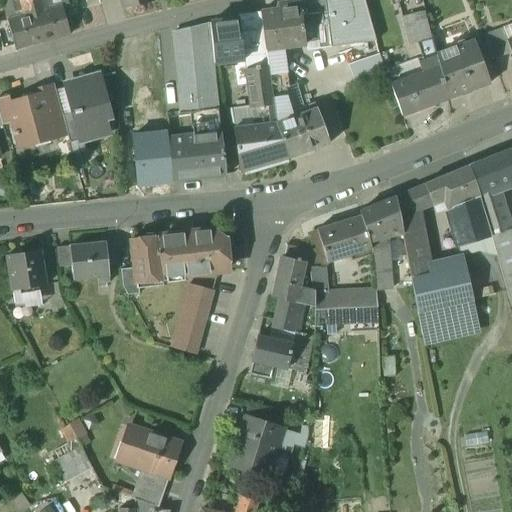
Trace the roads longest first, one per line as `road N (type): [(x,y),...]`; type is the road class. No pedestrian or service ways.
road 1 (residential): [(181,511),(278,203)]
road 2 (residential): [(278,203),(0,233)]
road 3 (residential): [(240,0),(0,65)]
road 4 (residential): [(511,124),(355,187),(278,203)]
